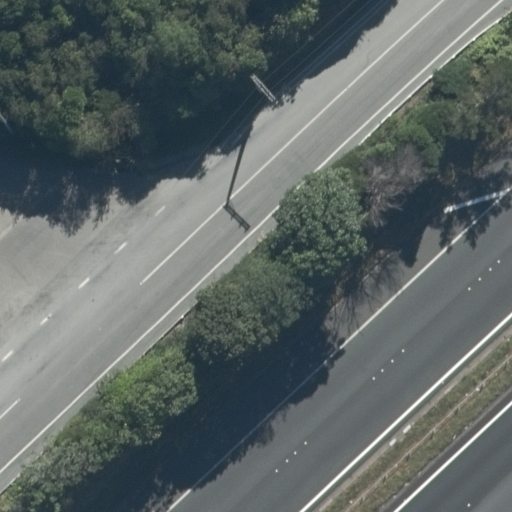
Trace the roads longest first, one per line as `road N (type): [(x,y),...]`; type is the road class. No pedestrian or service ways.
road 1 (unclassified): [(0,453),(461,0)]
road 2 (trunk): [(244,511),(511,260)]
